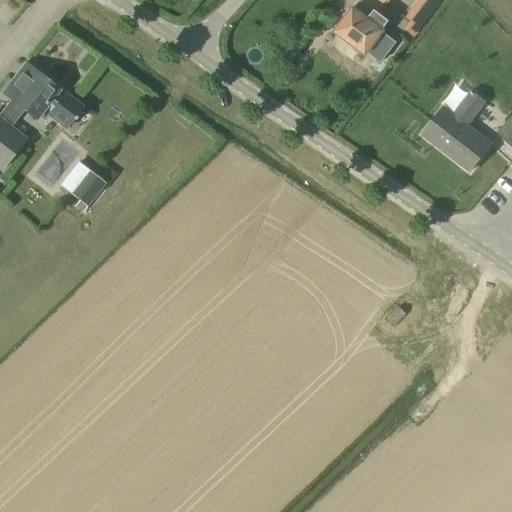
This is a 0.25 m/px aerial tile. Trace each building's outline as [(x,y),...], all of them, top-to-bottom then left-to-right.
[(417,2),(405,17),(419,27),(431,12),(417,2)] [(364,20),(351,10),(334,32),(362,54),(365,50),(379,62),(394,42),(379,31),(380,30),(379,30),(385,22),(371,11),(364,20)] [(0,167),(24,138),(10,127),(23,110),(35,119),(38,116),(44,121),(49,115),(67,128),(73,119),(75,120),(76,118),(75,117),(82,108),(64,94),(61,97),(56,93),(58,90),(24,64),(3,92),(12,100),(0,115),(0,167)] [(423,135),(471,171),(492,144),(468,125),(486,101),(472,90),(453,114),(444,107),(423,135)] [(511,117),(497,133),(511,146),(511,117)] [(62,140),(36,168),(52,183),(78,154),(62,140)] [(87,206),(104,184),(88,171),(71,194),(87,206)]
